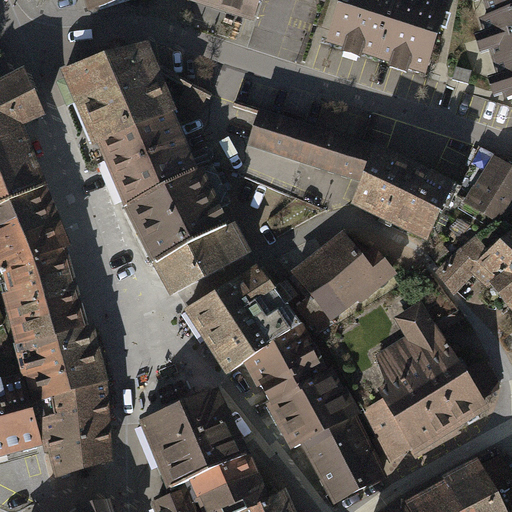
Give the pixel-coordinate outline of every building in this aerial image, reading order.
[(89,0),(92,7),(90,10),(91,13),(93,15),(97,14),(98,11),(132,0),(89,0)] [(184,0),(254,21),(260,0),(184,0)] [(343,0),(330,44),(424,73),(444,7),(431,3),(431,0),(343,0)] [(511,0),(486,0),(492,19),(511,13),(511,0)] [(511,13),(492,19),(484,22),(508,100),(511,99),(511,13)] [(99,63),(69,78),(70,81),(61,85),(70,107),(79,103),(96,142),(100,141),(128,208),(194,172),(154,71),(143,57),(128,59),(128,54),(127,51),(125,49),(122,48),(118,48),(115,48),(113,50),(111,53),(110,55),(111,61),(99,63)] [(0,461),(19,456),(51,448),(61,480),(112,465),(111,428),(105,388),(99,363),(92,332),(84,305),(71,257),(64,241),(51,210),(33,165),(21,133),(45,121),(23,76),(0,89),(0,102),(4,112),(0,114),(0,281),(8,280),(13,300),(7,300),(27,379),(0,386),(0,461)] [(206,96),(189,88),(182,103),(198,111),(206,96)] [(365,181),(378,153),(379,149),(265,115),(254,146),(365,181)] [(450,189),(378,153),(365,181),(354,205),(427,240),(450,189)] [(471,193),(465,202),(497,223),(502,221),(511,204),(511,168),(498,160),(476,196),(471,193)] [(194,172),(128,208),(158,266),(228,229),(218,210),(229,205),(212,169),(194,172)] [(463,250),(440,271),(456,291),(470,277),(479,268),(494,283),(511,268),(511,228),(502,221),(497,223),(463,250)] [(228,229),(158,266),(174,295),(243,258),(228,229)] [(344,237),(293,276),(311,299),(300,309),(320,335),(331,326),(328,322),(392,271),(376,253),(365,262),(344,237)] [(511,268),(494,283),(510,304),(511,306),(511,268)] [(249,362),(299,329),(300,328),(259,271),(190,311),(230,374),(249,362)] [(410,338),(379,358),(387,388),(381,392),(385,401),(366,413),(392,463),(485,405),(481,400),(500,388),(483,362),(464,374),(423,305),(399,319),(410,338)] [(299,329),(249,362),(296,449),(305,444),(352,420),(356,419),(330,372),(325,375),(299,329)] [(208,511),(293,511),(285,498),(273,505),(219,395),(144,425),(172,491),(195,483),(208,511)] [(382,478),(352,420),(305,444),(335,502),(382,478)] [(511,476),(501,457),(408,507),(410,511),(507,511),(511,509),(511,476)] [(198,511),(191,493),(156,506),(158,511),(198,511)]
